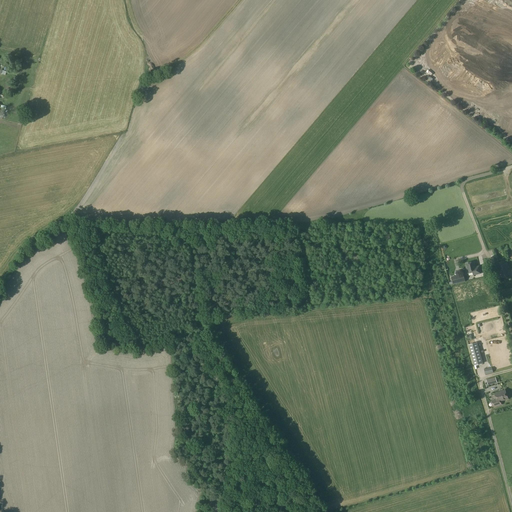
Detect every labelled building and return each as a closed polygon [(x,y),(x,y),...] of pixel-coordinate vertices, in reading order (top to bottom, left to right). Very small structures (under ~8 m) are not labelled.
[(511,76),(510,77),(502,89),(502,91),(508,95),(508,99),(511,102),(511,76)] [(474,189),(491,184),(489,178),(472,183),(474,189)] [(502,192),(472,196),(473,202),(503,198),(502,192)] [(479,204),(481,212),(489,210),(487,202),(479,204)] [(501,277),(509,275),(505,261),(497,264),(501,277)] [(475,267),(474,262),(466,264),(468,273),(473,272),(473,275),(481,274),(479,266),(475,267)] [(474,364),(482,362),(477,343),(469,345),(474,364)] [(498,402),(508,398),(505,390),(495,394),(498,402)]
